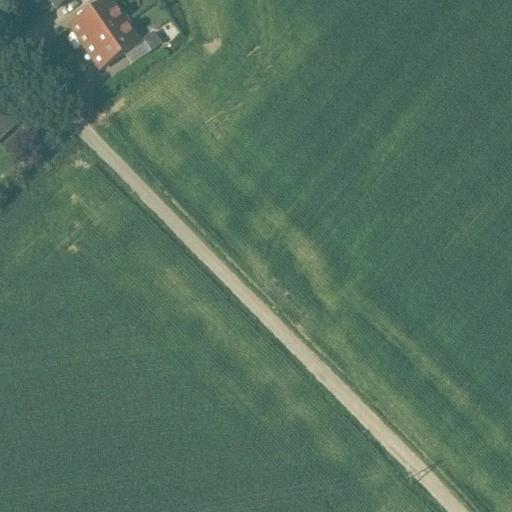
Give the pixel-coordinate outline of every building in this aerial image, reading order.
[(44,0),(48,5),(51,3),(56,11),(72,0),(44,0)] [(95,0),(88,5),(87,6),(93,16),(109,5),(113,2),(111,0),(95,0)] [(93,16),(70,31),(85,53),(126,25),(122,18),(119,20),(109,5),(93,16)] [(126,25),(85,53),(99,74),(123,58),(138,48),(127,33),(130,31),(126,25)] [(153,35),(141,43),(142,44),(149,55),(161,47),(153,35)] [(138,48),(123,58),(130,68),(149,55),(142,44),(138,48)] [(0,108),(0,139),(16,126),(0,108)]
